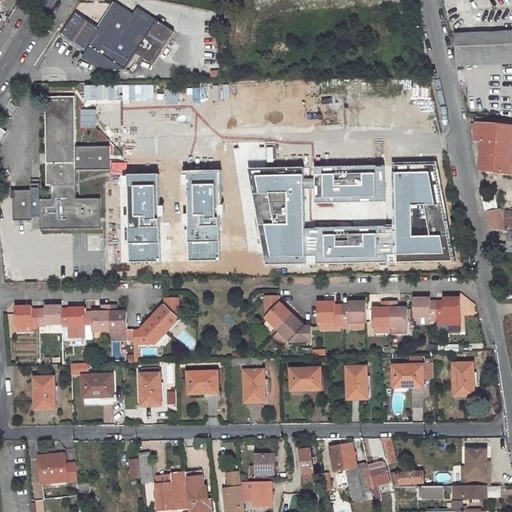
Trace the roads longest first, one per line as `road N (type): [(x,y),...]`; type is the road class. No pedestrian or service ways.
road 1 (residential): [(0,390),(4,434),(511,429)]
road 2 (unknown): [(463,139),(168,140),(141,157),(133,246),(84,253)]
road 3 (residential): [(430,0),(511,392)]
road 4 (unknown): [(490,280),(294,288)]
road 5 (unknown): [(145,292),(0,294)]
